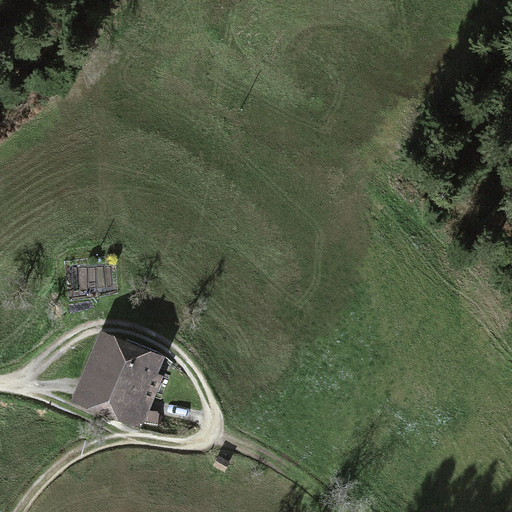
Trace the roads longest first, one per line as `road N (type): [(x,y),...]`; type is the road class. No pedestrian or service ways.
road 1 (track): [(184,442),(124,437),(91,445),(62,463),(17,511)]
road 2 (track): [(205,428),(278,460),(345,511)]
